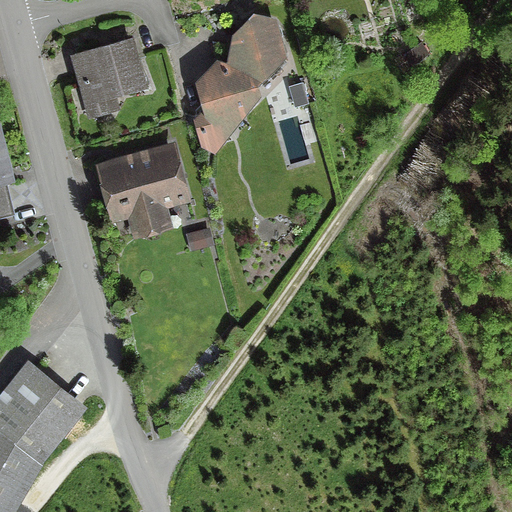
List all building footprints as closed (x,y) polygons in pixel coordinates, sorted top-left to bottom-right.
[(251,83),(280,54),(271,21),(252,16),(236,32),(237,37),(229,45),(232,57),(224,65),(215,63),(197,81),(207,118),(219,121),(232,108),(241,110),(255,97),(251,83)] [(141,87),(127,38),(71,54),(85,102),(141,87)] [(410,64),(422,56),(415,46),(403,54),(410,64)] [(292,107),(304,103),(300,89),(288,92),(292,107)] [(155,205),(181,198),(167,147),(149,152),(150,154),(135,158),(135,155),(98,165),(108,204),(111,204),(114,216),(128,212),(134,232),(161,225),(155,205)] [(200,230),(188,233),(192,248),(204,245),(200,230)] [(5,511),(37,458),(75,411),(28,373),(0,407),(0,511),(5,511)]
